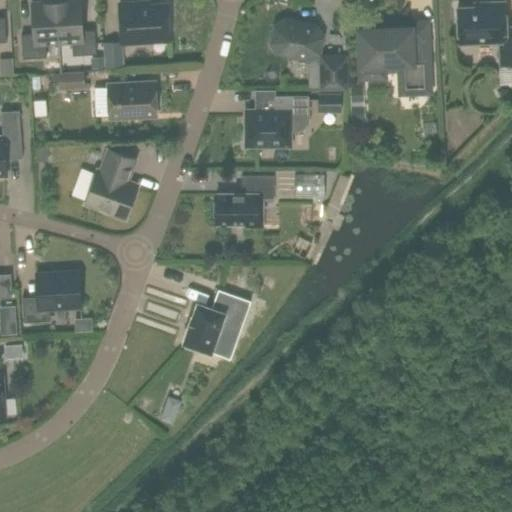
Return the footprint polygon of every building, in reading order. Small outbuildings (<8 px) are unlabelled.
[(57,42),(54,0),(42,0),(41,0),(41,1),(31,2),(33,33),(21,34),(22,58),(46,57),(45,42),(57,42)] [(54,0),(57,42),(71,41),(72,55),(96,53),(94,29),(82,30),(80,0),(54,0)] [(119,3),(121,41),(169,39),(166,3),(138,6),(138,1),(119,3)] [(511,25),(506,26),(505,1),(486,2),(486,6),(457,7),(458,43),(499,41),(500,64),(511,63),(511,25)] [(296,53),(310,56),(319,51),(323,36),(316,26),(285,18),(275,25),(271,42),(277,52),(295,56),(296,53)] [(418,94),(424,94),(430,91),(432,85),(432,80),(429,75),(428,38),(412,39),(411,27),(363,29),(364,45),(359,45),(360,77),(385,76),(384,64),(398,64),(402,69),(398,71),(402,79),(403,92),(414,92),(418,94)] [(123,64),(121,40),(103,42),(105,66),(123,64)] [(91,68),(104,67),(104,56),(91,57),(91,68)] [(345,57),(321,56),(321,87),(345,87),(345,57)] [(0,74),(14,73),(12,57),(0,58),(0,74)] [(59,72),(60,89),(85,87),(84,70),(59,72)] [(108,84),(109,117),(156,114),(154,82),(108,84)] [(351,101),(364,101),(363,85),(350,85),(351,101)] [(318,93),(318,112),(341,112),(341,92),(318,93)] [(308,122),(308,95),(275,95),(275,96),(277,96),(277,110),(246,110),(246,145),(289,145),(289,130),(300,130),(308,122)] [(351,120),(365,119),(364,105),(351,106),(351,120)] [(0,176),(6,176),(5,159),(22,158),(19,110),(1,111),(2,135),(0,135),(0,176)] [(35,162),(48,161),(47,145),(34,146),(35,162)] [(134,158),(109,149),(101,172),(97,171),(86,202),(87,202),(86,205),(100,210),(101,207),(125,216),(137,185),(125,181),(134,158)] [(318,192),(335,194),(337,174),(321,172),(318,192)] [(273,198),(273,175),(241,175),(241,193),(216,193),(216,201),(212,201),(212,215),(216,215),(216,223),(245,223),(245,226),(262,226),(262,198),(273,198)] [(78,271),(36,274),(37,296),(22,297),(24,321),(50,320),(49,307),(81,305),(78,271)] [(0,273),(0,297),(12,297),(10,273),(0,273)] [(224,304),(237,308),(241,297),(218,289),(214,300),(216,301),(213,308),(197,303),(184,341),(210,351),(224,312),(221,311),(224,304)] [(0,322),(1,334),(17,333),(15,305),(0,305),(0,322)] [(10,350),(26,349),(25,338),(9,339),(10,350)] [(173,423),(181,400),(168,395),(160,419),(173,423)]
